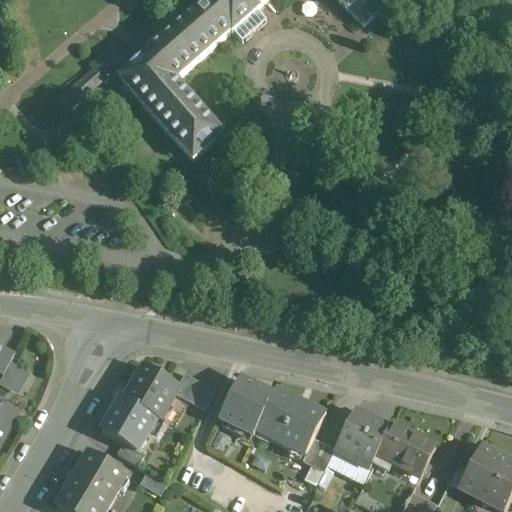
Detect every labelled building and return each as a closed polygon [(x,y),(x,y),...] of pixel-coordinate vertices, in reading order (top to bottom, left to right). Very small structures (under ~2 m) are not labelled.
[(198,0),(205,8),(133,72),(114,51),(93,70),(95,73),(104,83),(112,92),(121,84),(194,167),(224,140),(176,85),(232,36),(233,37),(234,36),(243,47),(267,25),(258,15),(259,14),(258,13),(272,0),(335,0),(349,16),(350,15),(364,31),(397,0),(198,0)] [(95,73),(69,96),(78,107),(104,83),(95,73)] [(78,107),(69,96),(60,104),(70,114),(78,107)] [(16,357),(2,350),(0,354),(0,376),(4,378),(11,366),(16,357)] [(31,377),(11,366),(4,378),(0,386),(0,388),(19,399),(31,377)] [(178,391),(144,371),(125,404),(125,405),(157,424),(157,425),(161,427),(177,399),(180,393),(178,391)] [(215,396),(185,379),(178,391),(180,393),(177,399),(205,415),(215,396)] [(274,401),(241,384),(220,426),(254,443),(257,437),(274,401)] [(327,421),(276,396),(274,401),(257,437),(306,462),(315,444),(327,421)] [(157,424),(125,405),(125,404),(121,402),(102,436),(123,449),(138,458),(138,457),(157,425),(157,424)] [(0,448),(17,417),(0,407),(0,448)] [(390,434),(355,417),(336,455),(335,458),(361,471),(363,465),(373,470),(377,462),(377,461),(391,434),(390,434)] [(436,453),(392,431),(390,434),(391,434),(377,461),(377,462),(420,483),(436,453)] [(336,455),(315,444),(306,462),(303,466),(325,477),(335,458),(336,455)] [(470,447),(457,473),(468,479),(482,453),(470,447)] [(138,458),(123,449),(117,459),(138,471),(144,460),(138,457),(138,458)] [(507,511),(511,503),(511,468),(482,453),(468,479),(459,495),(490,511),(507,511)] [(108,511),(128,479),(90,457),(57,511),(108,511)] [(168,489),(148,477),(141,489),(161,501),(168,489)] [(435,511),(437,510),(413,497),(405,511),(435,511)]
